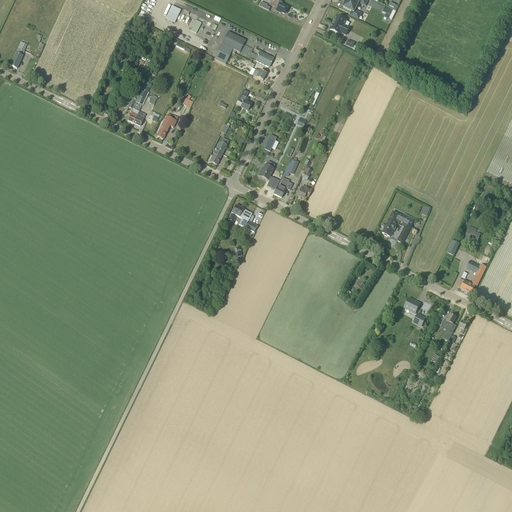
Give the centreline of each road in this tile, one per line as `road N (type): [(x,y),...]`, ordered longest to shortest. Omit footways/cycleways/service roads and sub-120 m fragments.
road 1 (unclassified): [(78,511),(236,186)]
road 2 (tertiary): [(511,325),(236,186)]
road 3 (tertiary): [(230,183),(0,71)]
road 4 (residential): [(230,183),(320,0)]
